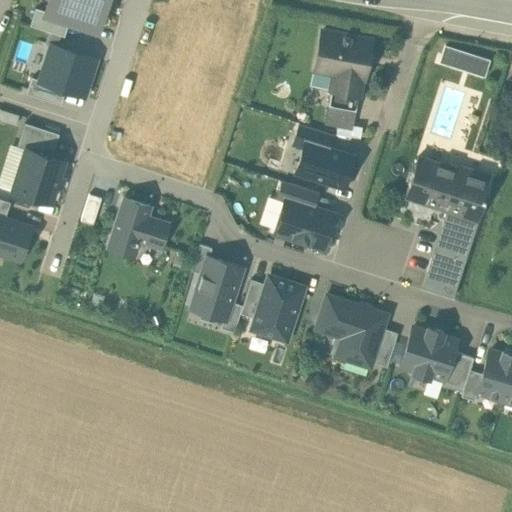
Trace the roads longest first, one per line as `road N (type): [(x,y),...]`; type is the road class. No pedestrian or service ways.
road 1 (residential): [(88,160),(210,196),(234,238),(459,307)]
road 2 (residential): [(135,0),(97,127)]
road 3 (residential): [(88,160),(51,277)]
